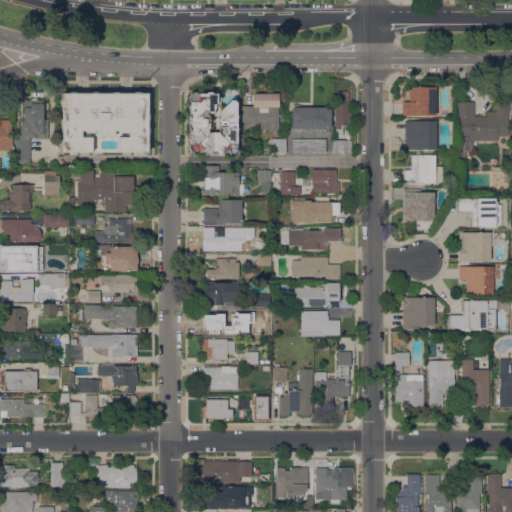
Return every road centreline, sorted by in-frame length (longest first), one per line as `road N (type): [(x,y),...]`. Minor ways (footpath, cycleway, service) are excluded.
road 1 (residential): [(511,438),(0,439)]
road 2 (tertiary): [(372,511),(371,55)]
road 3 (residential): [(169,511),(168,56)]
road 4 (tertiary): [(511,15),(168,17)]
road 5 (tertiary): [(0,33),(92,53),(168,56)]
road 6 (tertiary): [(371,55),(511,56)]
road 7 (tertiary): [(168,17),(40,0)]
